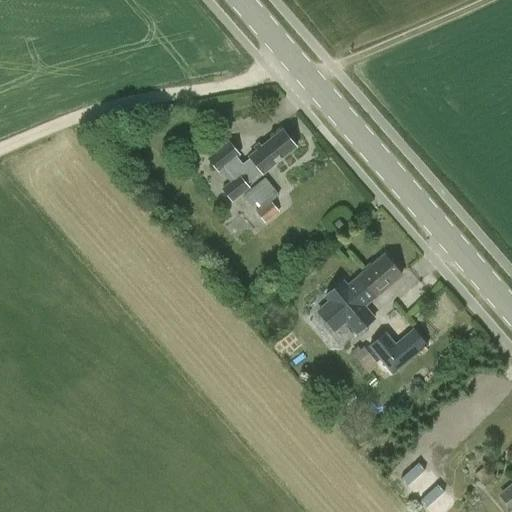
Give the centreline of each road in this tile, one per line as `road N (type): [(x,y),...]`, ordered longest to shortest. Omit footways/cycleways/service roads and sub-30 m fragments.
road 1 (secondary): [(511,309),(240,0)]
road 2 (track): [(0,151),(138,102),(250,77),(286,52)]
road 3 (track): [(485,0),(334,67)]
